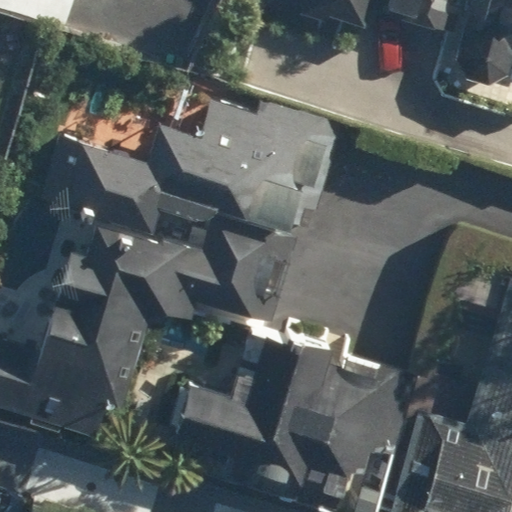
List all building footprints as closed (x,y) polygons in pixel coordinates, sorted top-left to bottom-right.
[(368,5),(444,32),(455,0),(275,0),(359,30),(368,5)] [(511,0),(477,0),(455,64),(504,82),(511,62),(511,0)] [(244,310),(262,316),(277,267),(267,264),(280,223),(308,231),(339,130),(327,126),(331,113),(260,91),(255,108),(212,95),(199,136),(157,124),(145,163),(56,136),(35,207),(77,219),(41,338),(3,327),(0,336),(0,381),(26,390),(32,371),(121,398),(146,314),(172,322),(181,291),(244,310)] [(381,511),(511,511),(511,270),(454,253),(439,303),(490,319),(459,419),(414,405),(404,440),(381,511)] [(178,377),(159,440),(237,463),(232,482),(331,511),(381,511),(404,440),(392,437),(412,372),(342,350),(348,333),(283,313),(280,321),(262,316),(244,310),(219,390),(178,377)]
